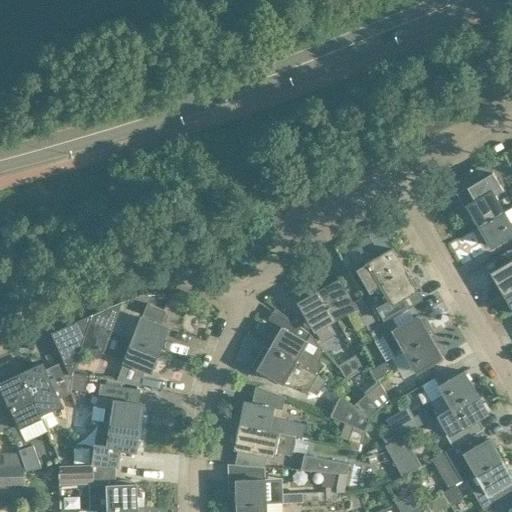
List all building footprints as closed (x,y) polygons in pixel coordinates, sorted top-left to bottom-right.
[(511,73),(509,68),(497,75),(507,93),(511,90),(511,73)] [(496,99),(507,93),(497,75),(486,81),(496,99)] [(486,81),(475,87),(486,105),(496,99),(486,81)] [(486,105),(475,87),(464,93),(475,111),(486,105)] [(464,93),(454,99),(464,117),(475,111),(464,93)] [(443,105),(453,123),(464,117),(454,99),(443,105)] [(443,105),(432,111),(442,130),(453,123),(443,105)] [(431,136),(442,130),(432,111),(421,117),(431,136)] [(421,117),(411,123),(421,141),(431,136),(421,117)] [(410,148),(421,141),(411,123),(400,129),(410,148)] [(374,141),(361,148),(373,168),(385,162),(374,141)] [(373,168),(361,148),(351,154),(363,174),(373,168)] [(351,154),(341,159),(353,180),(363,174),(351,154)] [(341,159),(330,166),(342,186),(353,180),(341,159)] [(331,192),(342,186),(330,166),(320,172),(331,192)] [(320,172),(309,178),(320,198),(331,192),(320,172)] [(460,191),(457,193),(465,206),(467,204),(480,225),(505,210),(496,194),(503,190),(493,172),(460,191)] [(310,204),(320,198),(309,178),(299,184),(310,204)] [(299,184),(288,189),(300,210),(310,204),(299,184)] [(288,189),(277,195),(289,216),(300,210),(288,189)] [(277,195),(268,201),(279,221),(289,216),(277,195)] [(279,221),(268,201),(257,207),(268,228),(279,221)] [(511,206),(505,210),(480,225),(485,234),(489,241),(492,246),(509,236),(511,234),(511,222),(511,221),(511,220),(511,206)] [(237,223),(247,240),(257,234),(248,217),(237,223)] [(376,246),(388,239),(379,223),(367,230),(376,246)] [(371,293),(372,291),(381,283),(406,269),(393,248),(357,269),(371,293)] [(511,261),(493,272),(505,293),(511,288),(511,261)] [(382,299),(376,302),(379,306),(385,316),(407,303),(403,297),(413,292),(417,289),(406,269),(381,283),(388,295),(382,299)] [(356,306),(354,303),(340,279),(321,290),(337,318),(347,312),(357,329),(365,324),(359,314),(355,307),(356,306)] [(337,318),(321,290),(300,302),(321,341),(332,335),(325,324),(337,318)] [(362,296),(353,301),(354,303),(356,306),(355,307),(359,314),(369,308),(362,296)] [(111,330),(122,301),(91,315),(89,321),(111,330)] [(147,303),(134,338),(160,349),(169,326),(162,323),(167,311),(147,303)] [(369,308),(359,314),(365,324),(366,324),(370,331),(379,326),(369,308)] [(43,364),(22,373),(40,412),(61,403),(58,397),(70,392),(70,389),(73,370),(80,349),(89,321),(91,315),(53,333),(66,362),(46,371),(43,364)] [(379,326),(370,331),(376,340),(383,336),(394,355),(405,349),(406,351),(431,336),(419,315),(401,325),(398,327),(393,317),(379,326)] [(89,321),(80,349),(101,357),(111,330),(89,321)] [(283,327),(272,346),(318,374),(322,368),(324,364),(320,361),(317,359),(322,350),(307,341),(300,337),(283,327)] [(124,335),(115,357),(125,361),(152,371),(160,349),(134,338),(124,335)] [(431,336),(406,351),(418,371),(443,357),(431,336)] [(318,374),(272,346),(270,349),(265,346),(254,364),(260,367),(259,368),(288,385),(290,381),(308,392),(318,374)] [(356,355),(339,364),(346,378),(363,368),(356,355)] [(385,360),(371,368),(377,378),(391,370),(385,360)] [(87,373),(73,370),(70,389),(84,392),(87,373)] [(21,428),(43,418),(40,412),(22,373),(17,371),(6,376),(4,382),(0,383),(21,428)] [(452,406),(477,391),(465,371),(447,381),(440,385),(444,392),(430,401),(438,414),(452,406)] [(378,380),(364,391),(367,394),(379,409),(390,400),(378,380)] [(140,427),(144,403),(123,400),(125,388),(102,385),(99,406),(106,407),(104,422),(112,423),(140,427)] [(295,436),(301,437),(304,424),(291,422),(291,420),(272,416),(274,408),(283,409),(285,396),(258,386),(257,386),(254,402),(246,401),(241,424),(296,435),(295,436)] [(454,446),(470,436),(465,426),(489,412),(477,391),(452,406),(438,414),(450,435),(448,436),(454,446)] [(330,417),(355,426),(363,430),(368,417),(340,396),(330,417)] [(426,408),(413,416),(419,425),(431,418),(426,408)] [(75,409),(74,418),(88,420),(89,411),(75,409)] [(0,411),(0,428),(1,431),(11,427),(3,410),(0,411)] [(87,429),(88,420),(74,418),(73,427),(87,429)] [(100,421),(94,465),(113,465),(118,465),(121,448),(137,451),(140,427),(112,423),(104,422),(100,421)] [(296,435),(241,424),(236,448),(275,456),(276,452),(291,455),(295,436),(301,437),(295,436),(296,435)] [(361,441),(363,430),(355,426),(350,438),(361,441)] [(477,474),(502,459),(490,438),(483,442),(477,432),(470,436),(454,446),(445,451),(463,481),(477,474)] [(403,475),(417,467),(400,437),(386,445),(403,475)] [(28,444),(19,448),(21,452),(26,466),(27,469),(42,467),(33,442),(28,444)] [(21,452),(7,452),(7,466),(25,466),(26,466),(21,452)] [(304,452),(301,467),(322,469),(339,471),(348,472),(350,461),(304,452)] [(482,484),(472,489),(479,500),(483,508),(508,494),(511,492),(506,484),(511,480),(511,476),(502,459),(477,474),(482,484)] [(93,465),(92,465),(60,466),(60,482),(92,481),(94,509),(97,509),(138,508),(137,484),(113,485),(113,465),(93,465)] [(25,466),(0,466),(0,484),(26,484),(25,466)] [(339,471),(322,469),(323,485),(326,484),(327,492),(327,500),(338,499),(337,484),(339,471)] [(237,480),(238,503),(266,502),(265,479),(237,480)] [(456,484),(443,492),(448,502),(462,494),(456,484)] [(302,493),(290,493),(291,501),(305,501),(327,500),(327,492),(302,493)] [(36,511),(36,502),(24,503),(24,511),(36,511)] [(238,511),(266,511),(266,502),(238,503),(238,511)] [(431,511),(427,503),(425,504),(411,511),(431,511)]
